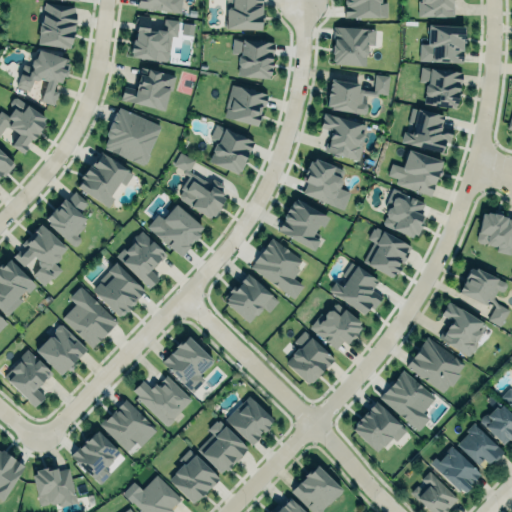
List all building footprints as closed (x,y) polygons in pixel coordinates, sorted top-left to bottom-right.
[(44,0),(73,3),(73,10),(75,10),(72,30),(71,30),(68,45),(36,41),(38,22),(40,19),(43,2),(44,0)] [(136,0),(136,3),(179,11),(180,0),(136,0)] [(260,0),(260,10),(262,10),(262,19),(260,19),(260,27),(225,25),(223,24),(224,18),(225,16),(225,0),(260,0)] [(379,0),(343,0),(343,17),(386,17),(386,2),(379,2),(379,0)] [(453,16),(453,0),(418,0),(418,15),(453,16)] [(134,11),(149,14),(149,15),(162,17),(162,16),(178,18),(176,35),(170,34),(167,57),(164,59),(130,53),(131,49),(129,49),(131,40),(132,40),(132,36),(135,36),(136,29),(135,28),(136,21),(133,21),(134,11)] [(192,35),(193,24),(182,22),(180,33),(192,35)] [(462,23),(428,22),(427,43),(420,42),(419,59),(461,61),(462,40),(464,40),(464,35),(462,35),(462,23)] [(332,24),(331,39),(333,39),(333,41),(331,41),(330,52),(332,52),(332,58),(334,58),(334,62),(364,63),(365,54),(364,54),(366,51),(367,43),(374,43),(375,27),(359,26),(359,25),(332,24)] [(271,41),(242,37),(242,39),(233,37),(231,52),(238,53),(237,61),(238,64),(237,73),(268,77),(273,47),(271,41)] [(69,59),(36,49),(30,66),(21,63),(15,86),(28,91),(32,77),(45,81),(39,101),(53,105),(57,91),(52,90),(55,81),(62,83),(69,59)] [(121,89),(133,91),(139,64),(147,66),(147,65),(159,68),(159,70),(174,74),(171,89),(168,88),(163,108),(120,97),(121,89)] [(420,65),(418,81),(426,81),(424,90),(424,95),(423,102),(453,106),(454,103),(455,94),(457,88),(458,84),(460,84),(460,76),(458,75),(458,69),(420,65)] [(330,76),(359,81),(358,87),(363,88),(362,89),(372,90),(374,73),(388,74),(387,94),(377,93),(376,94),(362,94),(360,101),(364,101),(366,105),(365,111),(363,113),(353,111),(330,107),(330,105),(325,103),(330,76)] [(231,82),(224,106),(226,106),(224,115),(255,123),(257,117),(259,118),(261,113),(260,112),(261,105),(263,105),(265,97),(255,95),(264,91),(231,82)] [(0,132),(5,125),(17,133),(10,145),(23,153),(46,117),(14,97),(4,113),(0,109),(0,132)] [(118,106),(159,124),(147,151),(149,152),(144,162),(142,161),(142,162),(104,146),(105,143),(104,142),(107,135),(106,134),(105,131),(110,119),(111,119),(115,110),(116,111),(118,106)] [(410,106),(406,121),(412,123),(410,131),(402,129),(399,141),(440,151),(443,140),(448,141),(451,128),(439,125),(442,114),(410,106)] [(322,111),(365,121),(359,144),(361,144),(357,159),(322,149),(325,140),(327,141),(330,129),(319,126),(322,111)] [(214,123),(209,136),(215,140),(212,147),(213,151),(211,151),(208,160),(236,172),(237,169),(239,169),(241,164),(253,138),(224,126),(223,126),(214,123)] [(441,157),(407,147),(399,174),(397,175),(394,182),(429,193),(436,174),(438,173),(440,172),(440,169),(440,167),(438,166),(441,157)] [(0,148),(11,159),(10,160),(13,163),(2,175),(0,173),(0,148)] [(179,149),(171,163),(182,169),(180,171),(190,177),(193,172),(187,169),(189,169),(194,158),(179,149)] [(88,161),(89,162),(92,159),(94,160),(100,151),(125,167),(123,169),(129,172),(123,181),(117,177),(107,193),(112,196),(106,205),(74,184),(78,177),(76,176),(81,168),(82,169),(88,161)] [(343,209),(349,192),(337,187),(344,169),(310,157),(302,180),(306,182),(301,194),(343,209)] [(191,179),(185,188),(181,189),(178,193),(179,197),(208,215),(211,213),(212,214),(219,205),(218,203),(219,201),(224,195),(220,193),(222,191),(211,183),(207,189),(191,179)] [(424,200),(392,186),(384,204),(387,205),(384,210),(386,214),(384,215),(382,220),(383,223),(410,235),(412,232),(415,233),(423,215),(421,214),(422,212),(419,211),(424,200)] [(47,222),(71,244),(75,244),(78,240),(79,236),(75,233),(84,224),(80,220),(83,216),(77,210),(85,201),(74,191),(66,200),(62,197),(45,216),(50,220),(47,222)] [(295,197),(327,216),(322,225),(318,222),(311,233),(318,238),(312,248),(277,228),(283,216),(283,214),(285,210),(288,210),(285,209),(289,203),(291,205),(290,202),(292,198),(295,197)] [(161,217),(157,213),(146,225),(179,254),(199,232),(196,230),(200,225),(174,202),(161,217)] [(481,210),(485,211),(486,209),(492,210),(500,211),(500,213),(506,214),(506,216),(511,217),(511,237),(509,252),(495,249),(496,244),(477,241),(475,237),(481,210)] [(66,248),(40,224),(11,255),(23,266),(31,257),(39,265),(31,274),(43,286),(60,269),(53,262),(66,248)] [(390,275),(362,259),(372,240),(366,236),(372,226),(373,227),(375,225),(402,239),(410,244),(402,261),(396,271),(393,270),(390,275)] [(165,255),(141,230),(115,255),(147,288),(158,278),(149,269),(165,255)] [(292,298),(250,265),(254,260),(253,258),(271,235),(301,258),(296,265),(298,268),(292,275),(303,284),(292,298)] [(5,314),(0,309),(0,263),(7,256),(35,283),(26,290),(23,287),(17,294),(21,298),(5,314)] [(91,287),(97,280),(96,279),(107,268),(106,268),(114,259),(137,282),(143,289),(134,297),(134,300),(133,302),(131,303),(128,303),(130,305),(125,310),(123,308),(123,310),(121,312),(117,313),(91,287)] [(327,288),(333,280),(340,284),(346,276),(341,273),(349,260),(354,263),(355,263),(371,274),(377,278),(370,288),(381,295),(372,306),(368,303),(362,312),(327,288)] [(468,265),(474,267),(475,265),(496,275),(496,276),(504,281),(505,283),(503,289),(500,290),(496,288),(492,296),(496,302),(508,308),(499,325),(486,318),(493,305),(490,300),(485,298),(483,302),(457,290),(468,265)] [(276,299),(267,310),(262,306),(247,321),(224,300),(226,298),(223,294),(231,286),(234,288),(248,273),(276,299)] [(60,318),(91,347),(116,321),(79,285),(68,297),(74,303),(60,318)] [(439,312),(447,300),(481,319),(480,320),(485,324),(474,340),(476,341),(476,345),(475,347),(473,349),(470,350),(467,355),(437,336),(441,328),(443,330),(450,318),(439,312)] [(336,301),(358,319),(356,322),(359,325),(346,342),(342,338),(334,347),(307,326),(319,311),(322,313),(326,308),(330,307),(329,305),(332,301),(336,301)] [(34,347),(59,373),(85,347),(60,322),(57,322),(54,326),(54,328),(58,339),(51,333),(48,333),(34,347)] [(284,360),(290,353),(291,350),(295,345),(298,345),(292,339),(303,328),(333,357),(309,381),(308,379),(306,382),(284,360)] [(406,362),(425,334),(462,358),(462,363),(458,368),(458,372),(451,382),(447,385),(441,391),(406,362)] [(203,379),(198,374),(212,360),(186,335),(160,362),(191,392),(203,379)] [(2,374),(9,367),(17,358),(16,357),(26,347),(36,357),(36,356),(51,371),(45,377),(43,375),(38,381),(38,382),(35,386),(44,394),(37,401),(36,401),(33,404),(2,374)] [(401,368),(378,396),(416,429),(427,417),(420,411),(433,396),(401,368)] [(136,395),(138,393),(132,388),(142,378),(149,385),(154,381),(156,383),(160,380),(159,379),(165,373),(190,397),(172,416),(172,418),(168,424),(165,423),(136,395)] [(499,395),(511,407),(511,389),(508,386),(499,395)] [(224,417),(240,400),(241,400),(247,394),(271,417),(266,423),(267,425),(262,430),(261,428),(257,431),(260,434),(251,443),(224,417)] [(99,422),(126,449),(151,424),(124,397),(99,422)] [(374,399),(399,423),(405,429),(394,439),(390,435),(382,444),(381,444),(375,450),(351,426),(354,424),(353,423),(354,422),(354,420),(356,418),(374,399)] [(479,420),(502,442),(507,437),(508,438),(511,434),(511,414),(500,403),(496,407),(494,405),(487,412),(483,413),(481,414),(479,417),(479,420)] [(196,450),(221,474),(246,447),(216,418),(206,429),(211,434),(196,450)] [(455,443),(466,431),(464,429),(472,421),(502,450),(492,460),(490,458),(487,461),(482,456),(477,461),(480,465),(479,466),(455,443)] [(69,453),(96,428),(118,451),(112,457),(111,456),(111,459),(106,464),(103,464),(102,465),(109,472),(99,482),(69,453)] [(428,461),(434,456),(437,459),(444,453),(442,451),(450,444),(479,472),(468,483),(469,484),(462,491),(458,487),(457,489),(428,461)] [(0,448),(1,447),(4,449),(3,450),(14,457),(13,458),(23,464),(1,499),(0,498),(0,448)] [(188,448),(193,452),(194,452),(218,476),(210,486),(208,485),(205,488),(206,489),(200,495),(199,495),(195,498),(194,498),(191,501),(168,478),(174,471),(173,470),(181,462),(177,458),(188,448)] [(68,465),(77,501),(69,503),(69,502),(57,504),(57,501),(50,502),(48,501),(41,504),(38,502),(31,472),(34,471),(33,467),(48,464),(49,466),(57,464),(57,467),(68,465)] [(319,511),(341,490),(315,464),(290,490),(312,511),(319,511)] [(428,469),(456,497),(441,511),(430,511),(416,498),(409,491),(416,483),(417,485),(422,480),(420,478),(428,469)] [(155,474),(178,497),(169,506),(172,509),(169,511),(144,511),(131,499),(155,474)] [(287,494),(306,511),(269,511),(270,511),(273,508),(274,508),(279,503),(280,504),(285,498),(285,496),(287,494)]
